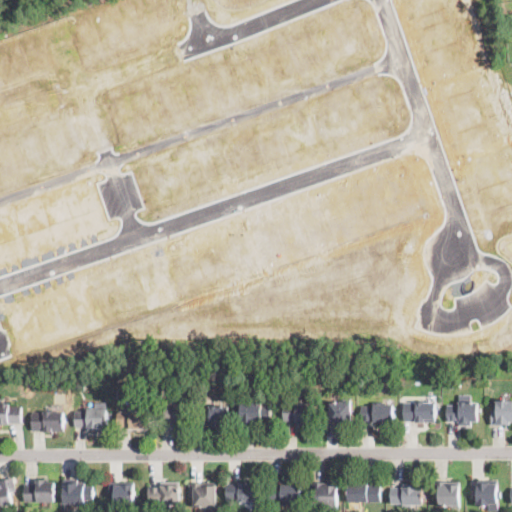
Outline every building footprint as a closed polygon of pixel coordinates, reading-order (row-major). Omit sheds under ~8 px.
[(351,398),(351,402),(352,402),(353,423),(345,423),(345,426),(326,427),(326,424),(326,413),(331,412),(331,402),(343,402),(343,398),(351,398)] [(264,401),(265,406),(272,406),(272,419),(264,420),(264,423),(256,424),(256,426),(243,427),(242,402),(264,401)] [(511,424),(493,425),(492,425),(491,410),(498,410),(497,401),(511,401),(511,424)] [(406,420),(405,420),(405,403),(422,404),(422,402),(441,402),(441,420),(406,420)] [(477,404),(484,404),(484,421),(474,421),(474,425),(465,425),(465,421),(448,421),(448,406),(464,406),(464,402),(477,402),(477,404)] [(163,428),(161,428),(161,412),(167,412),(167,403),(188,403),(188,427),(163,428)] [(384,403),(384,405),(394,404),(395,423),(388,423),(388,425),(383,425),(383,423),(367,424),(367,421),(362,421),(362,408),(374,407),(374,403),(384,403)] [(0,404),(12,404),(12,406),(24,406),(24,423),(12,424),(11,425),(0,425),(0,404)] [(316,420),(316,424),(306,424),(306,427),(297,427),(297,421),(285,421),(285,404),(315,404),(316,420)] [(223,426),(223,428),(212,429),(212,426),(198,426),(198,409),(208,409),(208,407),(230,406),(231,426),(223,426)] [(108,412),(109,426),(103,427),(103,430),(88,431),(88,426),(77,426),(76,410),(108,409),(108,412)] [(151,411),(152,429),(145,429),(145,432),(139,432),(139,428),(118,429),(118,412),(151,411)] [(65,429),(65,430),(65,431),(55,431),(55,435),(46,436),(46,430),(34,430),(34,412),(65,412),(65,429)] [(77,479),(77,483),(85,483),(85,486),(95,486),(95,500),(86,500),(86,504),(65,504),(65,480),(77,479)] [(15,480),(18,493),(12,494),(14,505),(0,507),(0,487),(2,487),(1,482),(15,480)] [(47,483),(48,483),(57,483),(57,502),(26,502),(26,484),(37,485),(37,481),(47,481),(47,483)] [(491,481),(491,485),(499,484),(500,504),(492,504),(492,505),(479,505),(478,496),(473,496),(472,482),(491,481)] [(248,483),(248,485),(261,485),(261,502),(228,502),(227,485),(240,485),(240,482),(248,482),(248,483)] [(135,492),(135,499),(135,507),(117,507),(117,498),(110,498),(109,483),(135,483),(135,492)] [(180,483),(180,486),(182,505),(163,506),(162,504),(150,504),(149,489),(162,488),(162,484),(180,483)] [(218,483),(218,498),(218,508),(196,509),(196,497),(191,497),(191,484),(218,483)] [(340,483),(341,498),(341,508),(318,508),(318,497),(312,497),(312,483),(340,483)] [(350,503),(349,503),(349,484),(383,483),(383,502),(350,503)] [(288,502),(288,506),(282,506),(282,502),(270,502),(270,499),(270,486),(283,486),(283,484),(303,484),(303,502),(288,502)] [(464,496),(464,498),(464,509),(452,509),(452,506),(441,507),(441,497),(435,497),(435,486),(442,486),(442,484),(463,484),(464,496)] [(425,502),(425,506),(404,506),(404,504),(391,504),(391,488),(405,488),(405,486),(425,485),(425,502)]
